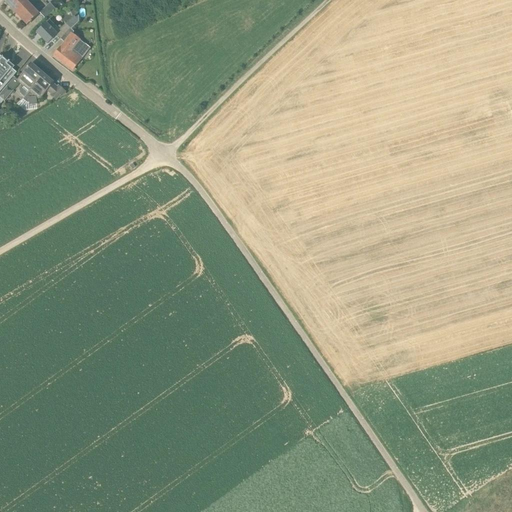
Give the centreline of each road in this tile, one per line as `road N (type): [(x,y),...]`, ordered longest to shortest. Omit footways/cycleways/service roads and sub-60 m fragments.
road 1 (unclassified): [(166,153),(215,210),(421,511)]
road 2 (track): [(333,0),(166,153),(0,250)]
road 3 (unclassified): [(166,153),(0,17)]
